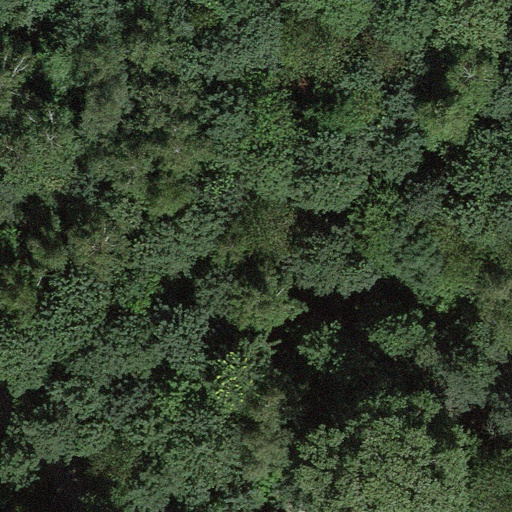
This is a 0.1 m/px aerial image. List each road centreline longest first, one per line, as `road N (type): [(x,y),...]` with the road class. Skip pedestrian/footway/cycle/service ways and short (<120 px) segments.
road 1 (track): [(295,511),(266,0)]
road 2 (track): [(0,329),(199,511)]
road 3 (track): [(511,322),(371,511)]
